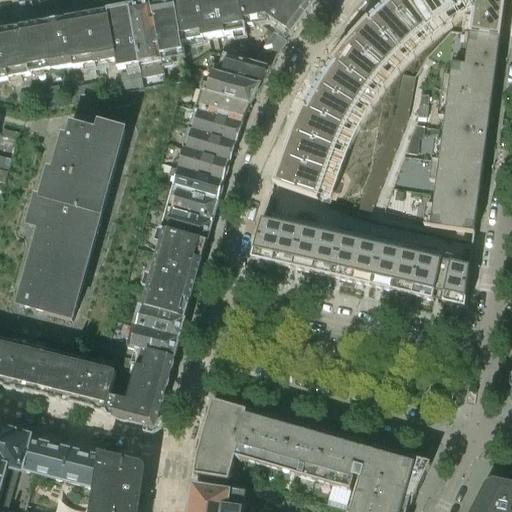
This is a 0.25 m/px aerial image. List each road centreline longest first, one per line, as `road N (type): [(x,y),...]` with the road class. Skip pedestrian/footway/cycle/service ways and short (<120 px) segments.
road 1 (residential): [(219,293),(263,138),(312,45),(352,0)]
road 2 (residential): [(199,365),(442,435),(476,437)]
road 3 (residential): [(486,356),(219,293)]
road 4 (residential): [(176,454),(0,411)]
road 5 (residential): [(511,177),(486,356)]
